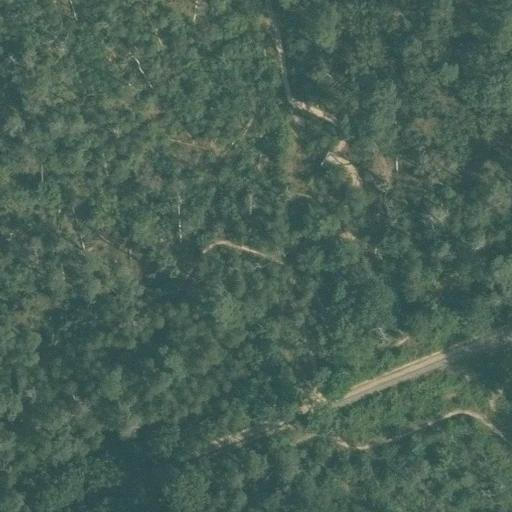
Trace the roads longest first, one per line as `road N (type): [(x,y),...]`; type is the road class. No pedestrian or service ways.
road 1 (track): [(48,511),(319,399)]
road 2 (track): [(319,399),(511,324)]
